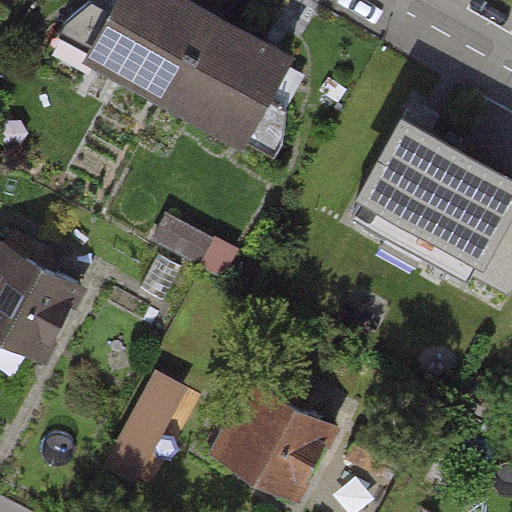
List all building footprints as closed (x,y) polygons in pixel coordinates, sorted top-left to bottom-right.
[(219,12),(197,0),(120,0),(91,54),(171,98),(219,12)] [(295,54),(219,12),(171,98),(247,140),(295,54)] [(350,211),(467,275),(511,194),(511,168),(406,111),(350,211)] [(0,331),(48,358),(90,281),(0,232),(0,331)] [(158,356),(111,465),(146,480),(194,371),(158,356)] [(215,450),(301,495),(340,421),(254,376),(215,450)]
